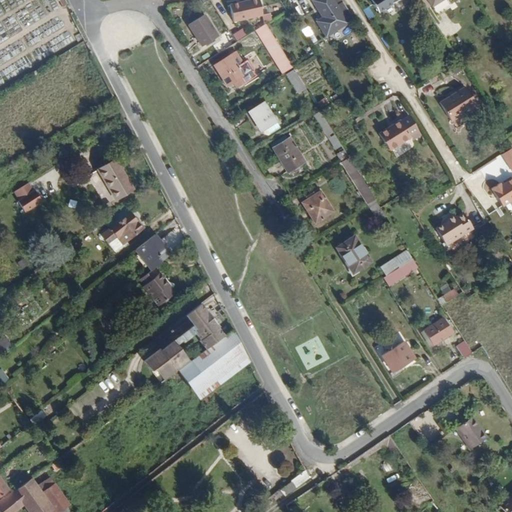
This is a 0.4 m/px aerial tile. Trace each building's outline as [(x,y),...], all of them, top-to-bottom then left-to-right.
[(261,0),(225,0),(228,20),(264,16),(261,0)] [(350,18),(338,0),(316,0),(310,4),(320,21),(314,25),(323,40),(344,26),(342,23),(350,18)] [(397,0),(369,0),(367,1),(376,15),(397,0)] [(423,0),(435,17),(449,8),(443,0),(423,0)] [(221,47),(207,24),(190,34),(205,56),(221,47)] [(294,76),(267,33),(256,40),(283,83),(286,81),(294,76)] [(246,87),(233,65),(216,75),(230,97),(246,87)] [(460,73),(456,67),(446,73),(450,79),(460,73)] [(307,97),(294,76),(286,81),(299,103),(307,97)] [(475,110),(464,92),(439,107),(451,125),(475,110)] [(280,132),(267,111),(251,121),(264,142),(280,132)] [(343,169),(350,165),(322,120),(316,124),(343,169)] [(418,139),(407,120),(377,139),(388,155),(409,141),(409,140),(411,139),(413,142),(418,139)] [(306,171),(291,146),(274,156),(290,180),(306,171)] [(117,175),(109,162),(95,171),(115,201),(131,191),(121,174),(117,175)] [(341,170),(368,213),(376,208),(350,165),(343,169),(341,170)] [(28,181),(10,191),(22,212),(40,202),(28,181)] [(511,181),(511,182),(499,190),(498,187),(490,193),(501,211),(502,210),(504,214),(509,215),(511,212),(511,181)] [(332,221),(320,201),(304,212),(315,231),(332,221)] [(142,232),(130,215),(109,231),(121,247),(142,232)] [(454,223),(453,221),(445,226),(445,228),(435,236),(445,252),(471,235),(461,219),(454,223)] [(153,271),(158,267),(156,262),(166,254),(153,238),(133,252),(149,274),(153,271)] [(373,271),(358,244),(340,255),(356,281),(373,271)] [(413,266),(383,287),(389,296),(418,275),(413,266)] [(149,274),(140,281),(144,286),(142,288),(157,309),(172,297),(166,289),(167,288),(159,276),(157,277),(153,271),(149,274)] [(452,287),(435,297),(439,304),(457,294),(452,287)] [(455,314),(463,310),(459,302),(451,306),(455,314)] [(199,306),(183,318),(192,329),(190,331),(194,336),(198,342),(198,343),(204,352),(222,339),(216,331),(217,329),(199,306)] [(449,339),(441,325),(422,337),(430,352),(449,339)] [(0,351),(10,345),(0,331),(0,351)] [(143,364),(159,386),(178,372),(188,364),(175,347),(179,343),(182,345),(194,336),(190,331),(157,355),(157,354),(143,364)] [(250,368),(231,332),(222,339),(204,352),(188,364),(178,372),(201,402),(250,368)] [(412,363),(401,347),(381,360),(392,377),(412,363)] [(464,366),(471,361),(468,356),(463,347),(456,352),(464,366)] [(471,361),(484,352),(481,348),(468,356),(471,361)] [(47,417),(43,411),(33,419),(37,425),(47,417)] [(486,441),(472,421),(455,433),(469,454),(486,441)] [(2,468),(0,469),(0,476),(7,486),(13,482),(2,468)] [(309,479),(306,474),(291,485),(295,489),(309,479)] [(0,476),(0,499),(11,492),(7,486),(0,476)] [(0,503),(0,511),(17,511),(24,508),(26,511),(53,511),(42,496),(31,481),(0,503)] [(55,487),(42,496),(53,511),(62,511),(69,507),(55,487)] [(511,511),(511,497),(500,508),(503,511),(511,511)]
